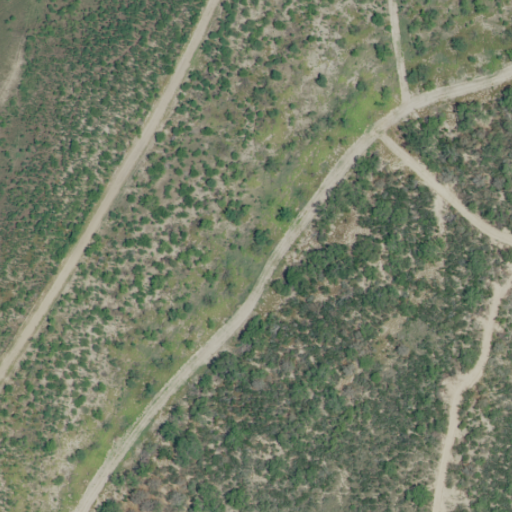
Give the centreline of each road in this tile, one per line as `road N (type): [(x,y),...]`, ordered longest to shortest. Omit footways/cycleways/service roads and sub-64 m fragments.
road 1 (residential): [(211,0),(90,233),(0,370)]
road 2 (residential): [(511,268),(487,320),(481,370),(453,386),(450,449),(433,511)]
road 3 (residential): [(110,0),(57,75),(0,207)]
road 4 (residential): [(511,238),(385,136)]
